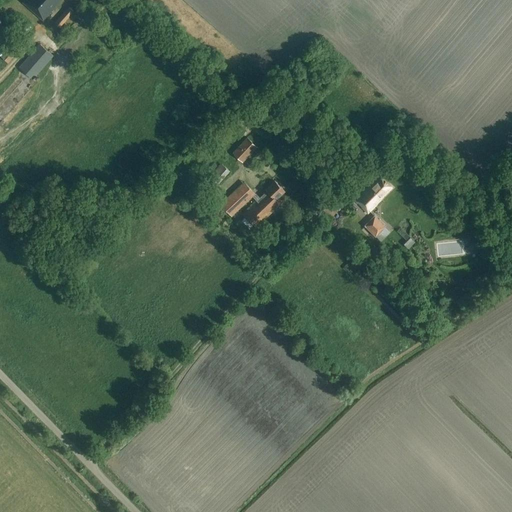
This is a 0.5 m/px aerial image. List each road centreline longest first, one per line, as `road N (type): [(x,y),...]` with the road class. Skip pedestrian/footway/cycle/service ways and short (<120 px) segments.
road 1 (track): [(87,463),(333,197),(250,125)]
road 2 (unclassified): [(134,511),(0,374)]
